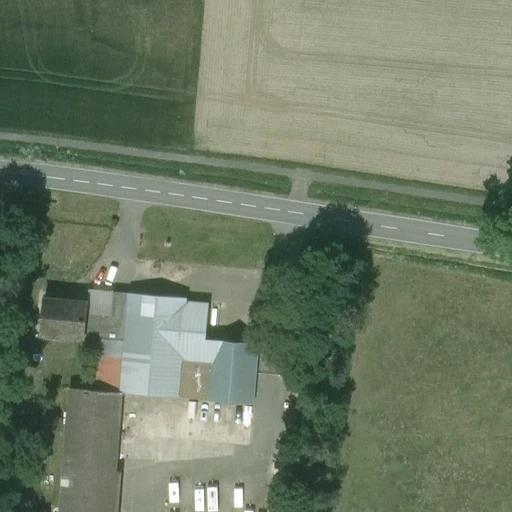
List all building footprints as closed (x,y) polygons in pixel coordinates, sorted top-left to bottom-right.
[(87,313),(112,315),(114,292),(89,289),(88,303),(87,313)] [(130,293),(114,292),(112,315),(128,316),(130,293)] [(186,297),(130,293),(128,316),(126,334),(183,339),(186,302),(186,297)] [(88,303),(45,299),(42,334),(85,337),(87,313),(88,303)] [(210,304),(186,302),(183,339),(213,341),(213,339),(207,338),(210,304)] [(112,315),(87,313),(85,337),(101,339),(126,341),(126,334),(128,316),(112,315)] [(183,339),(126,334),(126,341),(122,392),(122,393),(124,393),(179,397),(182,361),(183,339)] [(126,341),(101,339),(96,390),(122,392),(126,341)] [(259,343),(213,339),(213,341),(183,339),(182,361),(211,364),(208,401),(254,404),(259,343)] [(96,390),(70,387),(60,511),(117,511),(121,471),(117,470),(124,393),(122,393),(122,392),(96,390)]
